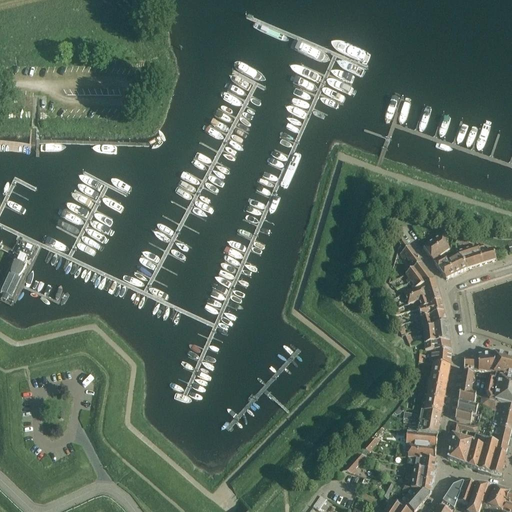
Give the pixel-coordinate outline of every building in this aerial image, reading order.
[(0,301),(16,309),(44,248),(17,235),(0,270),(0,301)] [(407,259),(414,269),(421,264),(402,237),(398,252),(404,261),(407,259)] [(449,251),(446,246),(441,238),(423,249),(433,263),(449,251)] [(477,247),(483,265),(496,261),(494,252),(493,249),(485,252),(483,245),(477,247)] [(477,247),(469,249),(475,268),(483,265),(477,247)] [(457,253),(459,257),(467,271),(475,268),(469,249),(457,253)] [(467,271),(459,257),(450,263),(447,257),(443,259),(454,277),(467,271)] [(446,281),(454,277),(443,259),(434,264),(446,281)] [(412,288),(414,291),(419,289),(419,288),(435,282),(421,264),(414,269),(406,275),(409,280),(407,281),(409,284),(411,283),(414,286),(412,288)] [(438,291),(435,282),(419,288),(419,289),(414,291),(405,294),(409,305),(420,302),(426,299),(425,296),(438,291)] [(420,302),(422,309),(441,303),(438,291),(425,296),(426,299),(420,302)] [(419,310),(421,320),(444,313),(441,303),(422,309),(419,310)] [(447,325),(444,313),(421,320),(424,330),(447,325)] [(424,330),(425,346),(449,344),(447,325),(424,330)] [(410,336),(405,336),(410,347),(415,347),(410,336)] [(451,353),(449,344),(425,346),(426,352),(431,352),(451,353)] [(451,353),(431,352),(431,354),(430,364),(450,366),(451,353)] [(478,372),(494,376),(494,356),(479,358),(478,372)] [(511,360),(494,356),(494,376),(511,379),(511,360)] [(478,372),(479,358),(464,360),(464,369),(474,372),(478,372)] [(433,366),(431,379),(448,382),(450,369),(433,366)] [(473,375),(471,375),(472,373),(464,371),(461,387),(471,389),(473,375)] [(429,390),(446,393),(448,382),(431,379),(429,390)] [(497,404),(511,408),(511,381),(500,379),(499,381),(490,379),(486,397),(490,402),(497,404)] [(444,405),(446,393),(429,390),(427,401),(444,405)] [(460,392),(459,402),(474,406),(476,396),(460,392)] [(492,427),(501,429),(511,432),(511,430),(511,408),(497,404),(490,402),(486,397),(481,399),(485,406),(484,408),(496,411),(492,427)] [(444,405),(427,401),(425,413),(421,413),(421,414),(441,417),(444,405)] [(477,407),(474,406),(459,402),(457,412),(472,416),(476,417),(477,407)] [(472,416),(457,412),(455,421),(470,425),(472,416)] [(440,427),(441,417),(421,414),(421,418),(420,418),(420,417),(410,416),(410,418),(404,417),(404,421),(440,427)] [(418,434),(437,436),(438,436),(440,427),(404,421),(404,424),(409,425),(409,428),(417,429),(417,427),(419,428),(418,434)] [(507,448),(511,432),(501,429),(499,437),(490,435),(492,427),(489,426),(486,438),(485,443),(497,445),(507,448)] [(450,449),(461,453),(465,439),(458,437),(459,431),(454,430),(450,449)] [(472,445),(484,448),(485,443),(486,438),(478,436),(479,433),(476,432),(475,434),(473,442),(472,445)] [(408,459),(416,460),(436,462),(437,436),(418,434),(407,433),(406,446),(409,446),(408,459)] [(465,439),(461,453),(458,464),(466,467),(472,445),(473,442),(465,439)] [(376,445),(379,443),(370,441),(370,442),(362,450),(362,451),(369,453),(376,445)] [(488,475),(494,453),(497,445),(485,443),(484,448),(477,472),(478,472),(488,475)] [(477,472),(484,448),(472,445),(466,467),(477,472)] [(507,448),(497,445),(494,453),(506,456),(507,448)] [(448,460),(458,464),(461,453),(450,449),(448,460)] [(506,456),(494,453),(488,475),(491,476),(501,478),(506,456)] [(357,455),(350,464),(358,467),(366,458),(357,455)] [(403,470),(414,471),(414,470),(434,473),(436,462),(416,460),(415,466),(407,465),(407,466),(404,465),(404,468),(403,470)] [(351,475),(358,467),(350,464),(343,471),(351,475)] [(432,484),(434,473),(414,470),(414,471),(413,477),(406,476),(405,480),(413,481),(432,484)] [(413,481),(412,487),(403,486),(402,492),(410,493),(411,490),(430,496),(431,496),(432,484),(413,481)] [(453,488),(440,508),(447,511),(453,511),(454,511),(457,503),(464,484),(462,484),(453,488)] [(477,487),(464,484),(457,503),(470,508),(477,487)] [(477,487),(470,508),(468,511),(479,511),(481,507),(489,488),(478,487),(477,487)] [(489,488),(481,507),(488,509),(496,490),(489,488)] [(386,500),(391,492),(386,490),(382,498),(386,500)] [(411,511),(416,511),(430,496),(411,490),(410,493),(400,504),(406,508),(411,511)] [(496,490),(488,509),(494,511),(502,511),(505,507),(510,495),(496,490)] [(318,511),(324,511),(325,511),(329,502),(321,498),(313,508),(318,511)] [(387,508),(391,511),(407,511),(404,510),(391,502),(387,508)]
